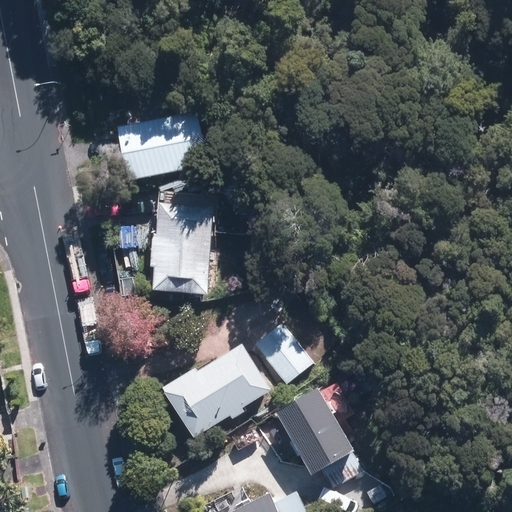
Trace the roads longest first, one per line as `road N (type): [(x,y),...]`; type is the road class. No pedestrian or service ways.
road 1 (residential): [(26,148),(103,511)]
road 2 (residential): [(0,12),(26,148)]
